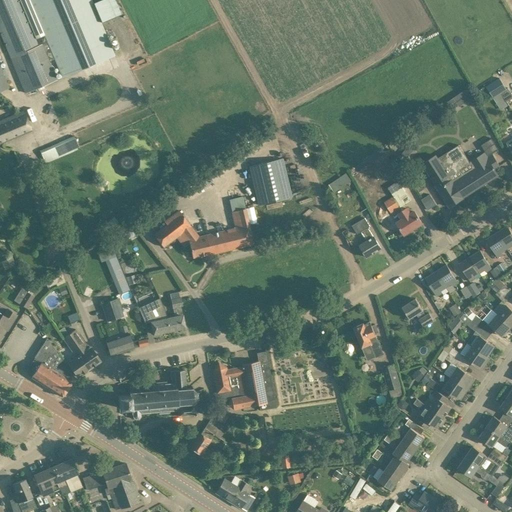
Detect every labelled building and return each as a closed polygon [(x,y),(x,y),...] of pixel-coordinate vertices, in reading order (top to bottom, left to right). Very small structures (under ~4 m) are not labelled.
[(92,0),(0,0),(0,31),(24,93),(60,79),(60,78),(117,56),(104,22),(124,14),(118,0),(100,0),(94,3),(92,0)] [(0,91),(9,89),(0,64),(0,91)] [(499,79),(485,87),(475,94),(481,104),(491,97),(492,97),(495,102),(497,102),(502,109),(508,105),(507,102),(511,98),(511,95),(508,88),(505,89),(499,79)] [(451,110),(458,105),(453,98),(446,102),(447,103),(451,110)] [(0,142),(31,129),(23,110),(0,119),(0,142)] [(74,137),(40,152),(45,163),(78,148),(74,137)] [(422,165),(437,190),(439,189),(444,198),(450,207),(463,198),(463,197),(498,174),(495,169),(500,166),(495,158),(492,153),(487,156),(484,152),(470,161),(459,144),(437,158),(435,155),(422,165)] [(407,158),(410,155),(404,150),(401,154),(407,158)] [(291,198),(282,158),(248,166),(258,206),(291,198)] [(344,185),(339,178),(329,184),(332,189),(334,192),(344,185)] [(384,203),(391,213),(411,201),(405,192),(404,192),(402,188),(394,193),(397,197),(394,199),(393,197),(384,203)] [(436,204),(430,194),(421,200),(427,210),(436,204)] [(251,234),(249,224),(243,200),(230,204),(231,212),(234,228),(199,236),(178,210),(164,222),(165,224),(153,234),(157,239),(163,247),(185,230),(192,240),(189,241),(193,257),(210,253),(210,254),(254,244),(251,234)] [(400,237),(422,223),(414,210),(409,214),(405,208),(398,213),(402,218),(396,222),(399,227),(396,229),(397,230),(400,237)] [(366,240),(365,241),(359,244),(360,245),(358,248),(360,250),(363,250),(367,257),(381,249),(376,240),(368,226),(369,226),(362,214),(350,222),(351,224),(352,224),(358,233),(361,231),(366,240)] [(106,222),(104,219),(96,225),(99,229),(95,232),(100,237),(118,222),(114,216),(106,222)] [(497,232),(507,249),(511,245),(511,232),(507,226),(497,232)] [(486,239),(492,248),(497,257),(503,254),(502,252),(507,249),(497,232),(486,239)] [(113,247),(101,252),(105,260),(114,283),(119,294),(131,289),(129,285),(126,277),(121,266),(119,261),(113,247)] [(480,250),(470,257),(480,273),(486,270),(486,271),(491,268),(486,259),(480,250)] [(7,259),(10,267),(16,265),(12,257),(7,259)] [(475,276),(480,273),(470,257),(459,264),(464,272),(470,282),(476,278),(475,276)] [(507,269),(502,262),(497,266),(501,273),(507,269)] [(436,271),(446,287),(452,284),(453,285),(458,283),(452,273),(446,264),(436,271)] [(339,286),(339,266),(326,266),(327,286),(339,286)] [(495,279),(502,275),(497,267),(490,271),(495,279)] [(425,278),(431,286),(437,296),(441,293),(440,291),(446,287),(436,271),(425,278)] [(493,281),(510,298),(511,295),(511,291),(498,278),(493,281)] [(510,298),(493,281),(492,282),(500,289),(495,294),(505,303),(510,298)] [(481,292),(480,291),(476,286),(474,282),(472,283),(467,286),(474,297),(481,292)] [(27,291),(19,304),(27,308),(34,296),(27,291)] [(179,292),(170,294),(171,300),(172,308),(175,308),(176,315),(166,317),(169,331),(185,327),(180,306),(182,305),(179,292)] [(228,293),(219,296),(226,314),(234,311),(228,293)] [(107,322),(124,316),(118,297),(101,303),(107,322)] [(165,309),(159,298),(138,307),(138,309),(144,321),(145,323),(151,322),(154,334),(169,331),(166,317),(165,309)] [(402,307),(408,315),(410,318),(417,314),(420,319),(419,320),(423,326),(433,320),(429,313),(425,315),(422,310),(423,309),(416,298),(402,307)] [(454,315),(460,312),(461,311),(457,305),(450,309),(454,315)] [(511,309),(507,305),(498,314),(511,326),(511,324),(511,309)] [(464,311),(468,316),(473,312),(469,307),(464,311)] [(0,314),(0,331),(3,327),(8,330),(13,322),(16,316),(5,309),(2,315),(0,314)] [(144,321),(138,309),(135,311),(135,315),(136,320),(140,321),(144,321)] [(467,343),(472,346),(473,346),(487,356),(494,345),(486,340),(480,335),(478,333),(482,327),(473,320),(472,321),(463,314),(459,319),(475,332),(467,343)] [(511,326),(498,314),(489,323),(495,329),(502,336),(511,326)] [(473,320),(482,327),(486,322),(483,319),(482,321),(476,316),(473,320)] [(363,324),(360,323),(357,324),(356,327),(355,327),(363,347),(371,344),(376,357),(384,354),(376,335),(379,334),(375,324),(372,325),(370,322),(364,324),(363,324)] [(111,355),(134,348),(129,332),(128,333),(126,325),(120,327),(122,335),(106,340),(111,355)] [(76,329),(67,335),(63,338),(67,343),(72,339),(86,358),(83,360),(89,369),(101,360),(91,346),(89,348),(76,329)] [(70,381),(69,380),(73,374),(63,360),(47,337),(34,357),(35,357),(29,365),(31,371),(34,373),(32,377),(61,396),(64,395),(71,383),(70,381)] [(77,377),(89,369),(83,360),(86,358),(72,339),(67,343),(76,356),(67,362),(77,377)] [(487,356),(473,346),(472,346),(465,356),(471,361),(479,367),(480,366),(482,368),(489,358),(487,356)] [(449,353),(459,360),(463,355),(453,348),(449,353)] [(449,353),(444,349),(437,358),(443,362),(446,359),(451,362),(456,366),(459,360),(449,353)] [(241,366),(241,367),(227,369),(226,367),(218,362),(213,370),(218,398),(227,404),(233,408),(241,407),(259,404),(260,410),(276,407),(275,400),(270,375),(268,361),(266,351),(265,351),(257,352),(258,360),(255,361),(244,363),(242,364),(242,366),(241,366)] [(394,364),(381,368),(388,391),(401,387),(394,364)] [(424,374),(427,371),(422,366),(419,370),(418,369),(411,376),(418,382),(424,375),(424,374)] [(458,367),(451,377),(469,389),(476,379),(472,377),(473,377),(464,371),(458,367)] [(185,376),(185,369),(174,370),(170,371),(171,377),(170,377),(170,378),(171,378),(171,383),(167,383),(167,381),(156,382),(156,384),(149,385),(149,384),(147,384),(145,382),(142,382),(140,384),(140,385),(138,385),(138,386),(131,386),(130,385),(129,385),(130,392),(129,392),(129,394),(118,395),(119,408),(130,407),(130,409),(131,409),(132,415),(133,415),(133,417),(136,419),(139,419),(141,416),(142,414),(143,414),(143,413),(150,412),(150,413),(152,413),(152,412),(159,411),(160,413),(170,413),(169,410),(178,409),(179,416),(196,414),(196,412),(194,412),(193,404),(195,404),(194,402),(193,402),(195,399),(198,400),(198,397),(196,397),(195,392),(198,392),(198,390),(196,391),(193,388),(193,386),(192,386),(191,388),(187,388),(186,386),(186,382),(186,381),(186,380),(185,377),(186,377),(186,376),(185,376)] [(451,377),(447,383),(443,388),(450,392),(450,393),(452,394),(458,398),(461,400),(469,389),(465,387),(451,377)] [(431,379),(427,384),(436,390),(438,392),(442,386),(431,378),(431,379)] [(438,392),(436,390),(435,391),(433,395),(438,398),(434,404),(427,399),(424,403),(444,417),(451,407),(445,403),(448,399),(440,393),(438,392)] [(511,398),(508,396),(501,407),(511,414),(511,398)] [(414,403),(422,408),(418,415),(419,415),(416,420),(428,428),(431,423),(437,428),(444,417),(424,403),(417,398),(414,403)] [(223,423),(224,422),(227,424),(230,419),(227,417),(228,416),(216,409),(212,416),(223,423)] [(502,422),(494,416),(487,426),(508,442),(511,436),(503,430),(506,425),(502,422)] [(410,427),(404,435),(419,445),(425,437),(421,434),(424,429),(409,419),(405,424),(410,427)] [(192,440),(192,441),(190,443),(190,444),(189,446),(200,453),(199,454),(200,456),(204,458),(206,458),(212,450),(206,446),(214,433),(220,437),(223,432),(208,422),(201,433),(198,431),(193,440),(192,440)] [(492,445),(493,446),(497,441),(505,446),(508,442),(487,426),(480,437),(492,446),(492,445)] [(404,435),(399,444),(413,454),(419,445),(404,435)] [(407,462),(413,454),(399,444),(393,452),(396,455),(396,454),(407,462)] [(473,446),(466,456),(488,472),(494,463),(500,467),(504,461),(491,452),(488,457),(485,455),(473,446)] [(507,456),(501,452),(495,447),(491,452),(504,461),(507,456)] [(410,464),(407,462),(396,454),(396,455),(390,463),(404,472),(410,464)] [(497,496),(505,485),(492,475),(488,472),(466,456),(459,467),(471,476),(475,471),(481,475),(481,477),(486,480),(488,480),(496,486),(491,492),(497,496)] [(59,489),(59,488),(62,495),(70,491),(64,478),(78,473),(72,458),(53,466),(57,474),(53,476),(58,486),(59,489)] [(82,477),(85,487),(86,488),(106,482),(108,487),(105,488),(107,495),(110,494),(112,498),(136,490),(133,479),(131,480),(125,463),(102,470),(102,471),(82,477)] [(404,472),(390,463),(384,471),(398,481),(404,472)] [(57,474),(53,466),(34,474),(38,484),(43,495),(59,489),(58,486),(53,476),(57,474)] [(374,477),(360,468),(357,473),(370,482),(374,477)] [(376,472),(381,476),(378,480),(392,489),(398,481),(384,471),(379,468),(376,472)] [(336,470),(333,474),(339,478),(342,474),(336,470)] [(290,484),(301,480),(299,473),(288,476),(290,484)] [(500,476),(498,479),(500,480),(504,483),(508,478),(504,475),(500,476)] [(10,501),(13,510),(13,511),(27,511),(26,509),(29,507),(25,498),(32,495),(29,488),(25,478),(13,484),(16,491),(13,492),(16,498),(10,501)] [(246,511),(251,502),(254,497),(244,491),(249,484),(242,479),(237,487),(224,479),(216,492),(246,511)] [(120,508),(130,505),(139,501),(137,496),(138,495),(136,490),(112,498),(115,509),(120,507),(120,508)] [(426,511),(435,511),(436,511),(441,503),(425,492),(421,497),(415,493),(409,503),(420,511),(421,508),(426,511)] [(327,511),(328,511),(322,508),(320,511),(314,507),(319,501),(308,494),(304,500),(301,505),(296,511),(327,511)] [(394,511),(401,502),(395,498),(387,511),(388,511),(394,511)]
